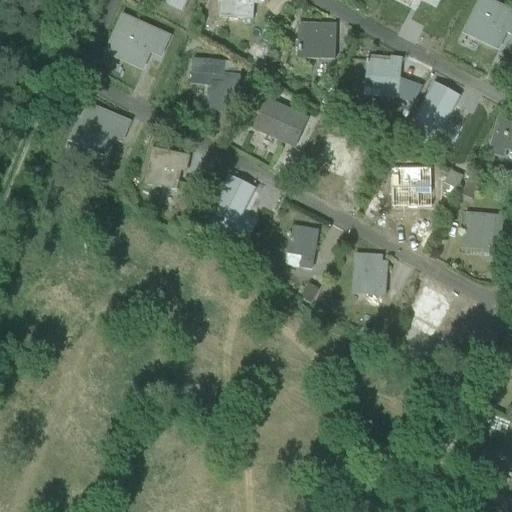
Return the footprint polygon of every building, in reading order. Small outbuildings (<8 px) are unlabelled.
[(154,0),(154,2),(181,15),(188,0),(154,0)] [(220,19),(252,21),(253,2),(264,3),(263,0),(220,0),(221,5),(220,19)] [(278,19),(293,0),(272,0),(266,8),(278,19)] [(511,11),(487,0),(480,0),(464,34),(465,35),(467,31),(482,38),(480,42),(498,50),(506,35),(509,36),(511,30),(511,11)] [(108,51),(125,59),(123,61),(143,70),(150,55),(153,56),(156,50),(163,53),(170,38),(122,17),(106,54),(107,54),(108,51)] [(182,18),(178,26),(186,30),(190,22),(182,18)] [(334,63),(335,27),(298,26),(297,62),(334,63)] [(251,47),(245,63),(256,68),(263,52),(251,47)] [(239,98),(241,80),(224,78),(225,64),(206,63),(206,61),(193,60),(191,84),(211,86),(208,113),(227,114),(228,97),(239,98)] [(396,102),(401,61),(391,60),(391,64),(368,62),(365,86),(382,88),(381,100),(396,102)] [(337,87),(329,100),(345,109),(353,96),(337,87)] [(435,88),(415,123),(441,138),(461,102),(435,88)] [(250,129),(294,150),(307,121),(263,100),(250,129)] [(127,141),(133,126),(85,106),(70,142),(71,143),(72,140),(89,147),(87,150),(107,158),(114,142),(117,144),(120,138),(127,141)] [(478,110),(474,118),(482,122),(486,114),(478,110)] [(488,156),(503,160),(506,148),(511,149),(511,126),(497,123),(488,156)] [(330,129),(317,153),(364,177),(376,153),(330,129)] [(147,170),(144,186),(171,192),(177,193),(182,169),(187,170),(190,158),(151,150),(147,170)] [(431,195),(430,171),(391,171),(391,205),(407,205),(407,209),(418,209),(418,195),(431,195)] [(451,173),(445,186),(458,191),(464,178),(451,173)] [(229,181),(211,217),(238,230),(256,195),(229,181)] [(467,182),(463,193),(475,198),(479,186),(467,182)] [(269,216),(261,212),(257,220),(265,224),(269,216)] [(480,251),(490,252),(492,235),(500,235),(502,218),(495,217),(495,219),(465,216),(463,246),(480,247),(480,251)] [(176,219),(173,230),(186,234),(189,222),(176,219)] [(311,272),(317,234),(291,230),(287,257),(302,260),(300,270),(311,272)] [(385,281),(386,266),(381,266),(381,260),(355,258),(353,291),(368,292),(368,296),(378,297),(378,299),(384,299),(384,289),(379,289),(380,280),(385,281)] [(307,288),(300,299),(311,305),(318,294),(307,288)] [(424,289),(403,335),(430,347),(451,301),(424,289)] [(338,306),(330,303),(327,310),(334,313),(338,306)]
